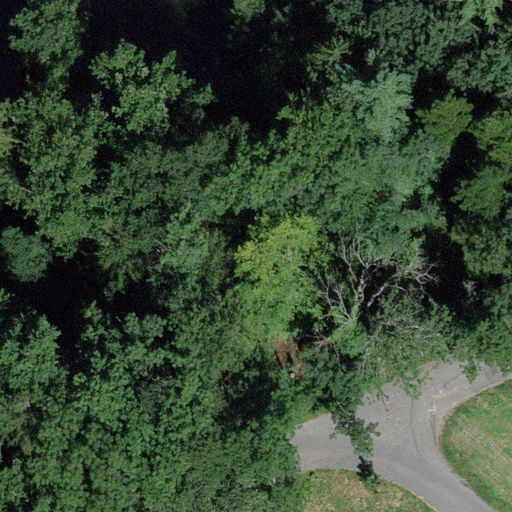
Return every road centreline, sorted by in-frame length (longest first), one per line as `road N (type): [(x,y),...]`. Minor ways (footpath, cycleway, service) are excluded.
road 1 (residential): [(367,425),(116,511)]
road 2 (track): [(511,362),(367,425)]
road 3 (unclassified): [(467,511),(367,425)]
